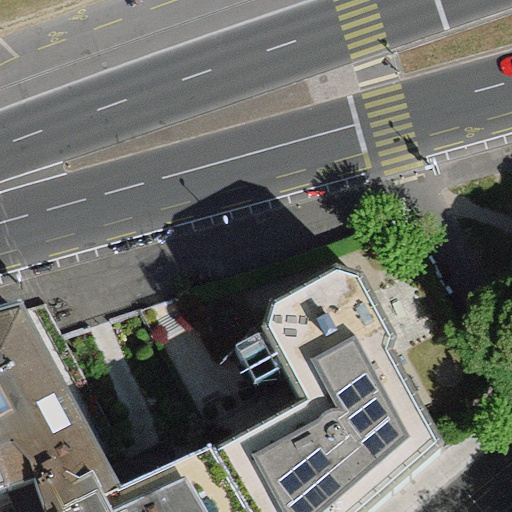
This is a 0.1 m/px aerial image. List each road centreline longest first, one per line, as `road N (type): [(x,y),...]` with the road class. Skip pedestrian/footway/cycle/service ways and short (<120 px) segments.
road 1 (primary): [(0,215),(79,206),(511,88)]
road 2 (primary): [(423,0),(58,126),(0,161)]
